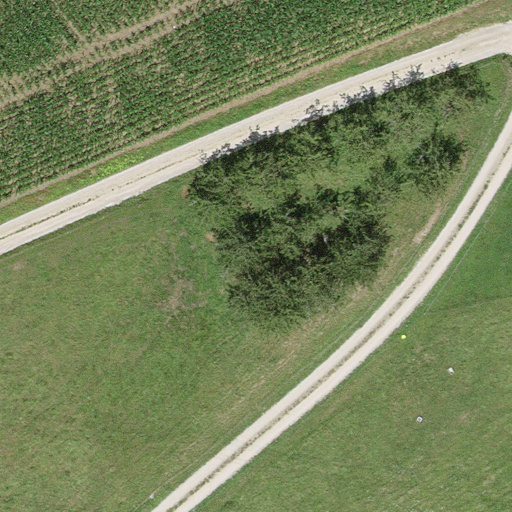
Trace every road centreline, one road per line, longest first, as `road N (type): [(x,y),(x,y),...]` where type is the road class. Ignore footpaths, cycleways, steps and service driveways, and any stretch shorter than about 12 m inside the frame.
road 1 (track): [(511,38),(479,43),(0,238)]
road 2 (track): [(511,132),(388,319),(174,511)]
